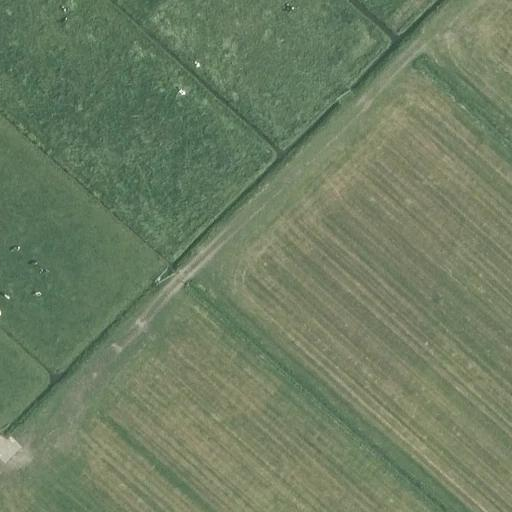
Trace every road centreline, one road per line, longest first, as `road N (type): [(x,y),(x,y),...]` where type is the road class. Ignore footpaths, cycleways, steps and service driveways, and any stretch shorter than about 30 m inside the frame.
road 1 (track): [(355,107),(8,451),(0,443)]
road 2 (track): [(462,0),(355,107),(333,83)]
